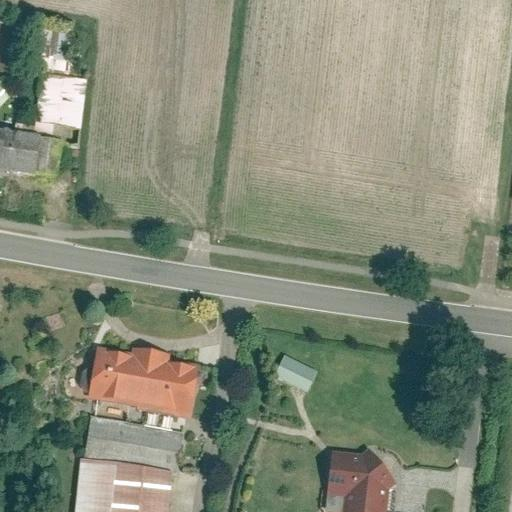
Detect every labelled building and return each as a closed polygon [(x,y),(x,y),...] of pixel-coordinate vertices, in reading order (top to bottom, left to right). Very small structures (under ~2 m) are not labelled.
[(49,142),(73,145),(83,64),(66,62),(69,35),(26,30),(22,68),(40,70),(32,140),(0,136),(0,168),(45,174),(49,142)] [(0,81),(0,108),(14,95),(0,81)] [(188,363),(94,350),(88,391),(182,404),(188,363)] [(309,394),(319,372),(285,357),(275,378),(309,394)] [(164,511),(177,426),(98,414),(84,511),(164,511)] [(362,459),(331,454),(323,511),(385,511),(388,492),(394,487),(370,453),(362,459)]
